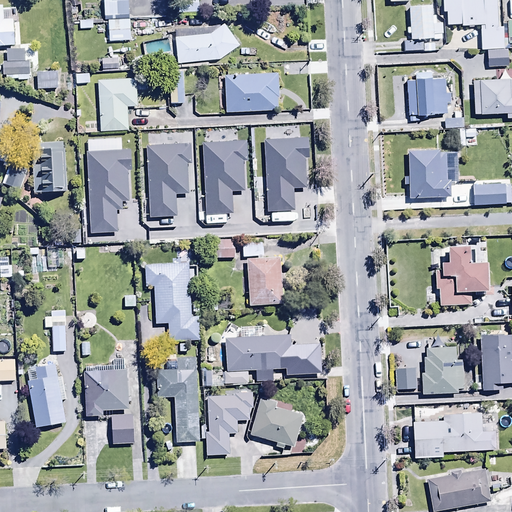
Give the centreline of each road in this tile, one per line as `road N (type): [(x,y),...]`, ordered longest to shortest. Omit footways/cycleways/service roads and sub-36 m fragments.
road 1 (tertiary): [(341,0),(366,483)]
road 2 (residential): [(366,483),(0,502)]
